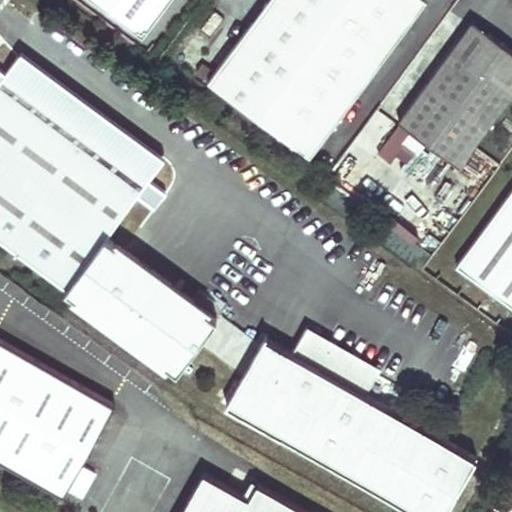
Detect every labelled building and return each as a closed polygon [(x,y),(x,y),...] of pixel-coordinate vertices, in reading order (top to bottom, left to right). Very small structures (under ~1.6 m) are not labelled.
[(83,0),(137,39),(165,0),(83,0)] [(191,74),(304,157),(419,0),(262,0),(209,74),(196,66),(191,74)] [(470,20),(466,23),(491,42),(502,43),(470,20)] [(466,23),(395,121),(397,123),(410,132),(456,166),(511,89),(511,50),(502,43),(491,42),(466,23)] [(25,52),(18,62),(159,168),(166,158),(25,52)] [(18,62),(0,86),(0,237),(68,289),(66,292),(177,375),(218,320),(107,237),(159,168),(18,62)] [(397,123),(375,154),(387,163),(410,132),(397,123)] [(511,183),(451,267),(511,312),(511,183)] [(371,369),(305,332),(293,352),(266,336),(227,405),(413,511),(445,511),(477,457),(359,389),(371,369)] [(0,337),(0,459),(63,495),(67,488),(82,496),(95,473),(80,464),(115,402),(0,337)] [(204,471),(180,511),(311,511),(259,482),(250,497),(204,471)]
